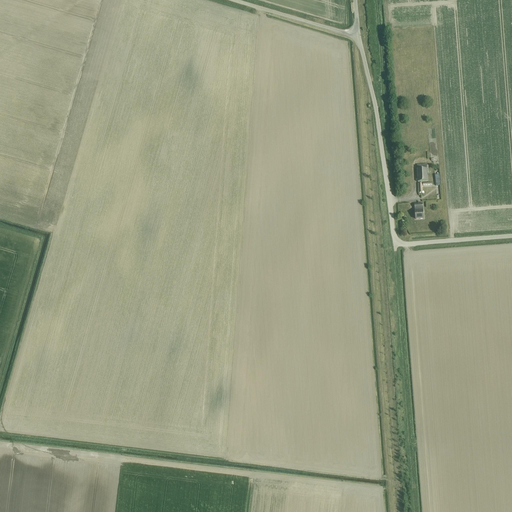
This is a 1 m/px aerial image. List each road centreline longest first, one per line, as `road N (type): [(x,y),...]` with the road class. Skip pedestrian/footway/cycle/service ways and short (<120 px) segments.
road 1 (unclassified): [(511,236),(395,241),(357,35)]
road 2 (track): [(395,241),(416,511)]
road 3 (unclassified): [(357,35),(229,0)]
